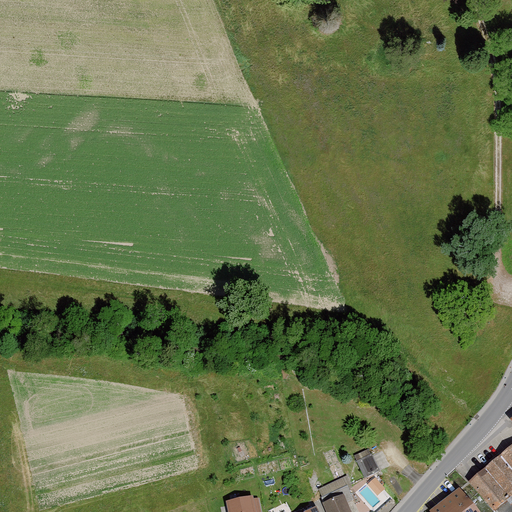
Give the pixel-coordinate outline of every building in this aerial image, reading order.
[(511,431),(511,500),(498,511),(511,511),(511,414),(504,421),(511,431)] [(511,475),(511,444),(496,457),(511,475)] [(371,455),(356,462),(364,478),(379,470),(371,455)] [(504,504),(511,496),(511,475),(496,457),(478,473),(504,504)] [(483,511),(494,511),(504,504),(478,473),(462,487),(483,511)] [(322,505),(325,511),(350,511),(346,503),(352,500),(348,490),(352,488),(347,477),(319,490),(322,497),(321,498),(324,504),(322,505)] [(375,478),(368,485),(378,496),(385,489),(375,478)] [(472,511),(459,492),(430,511),(472,511)] [(226,503),(227,511),(261,511),(259,499),(254,500),(253,497),(226,503)]
